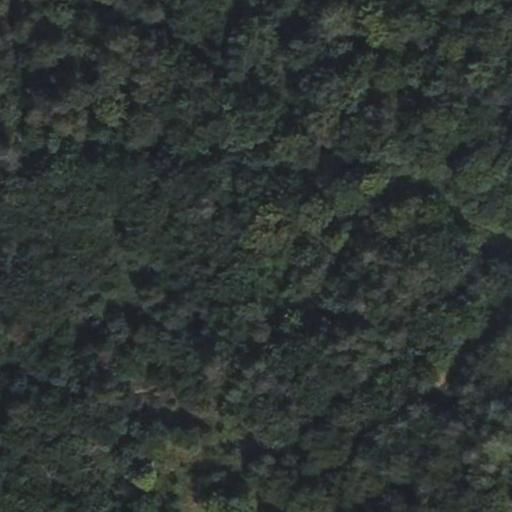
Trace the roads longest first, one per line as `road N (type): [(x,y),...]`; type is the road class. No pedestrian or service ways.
road 1 (track): [(0,424),(511,289)]
road 2 (track): [(511,241),(102,0)]
road 3 (track): [(304,511),(511,324)]
